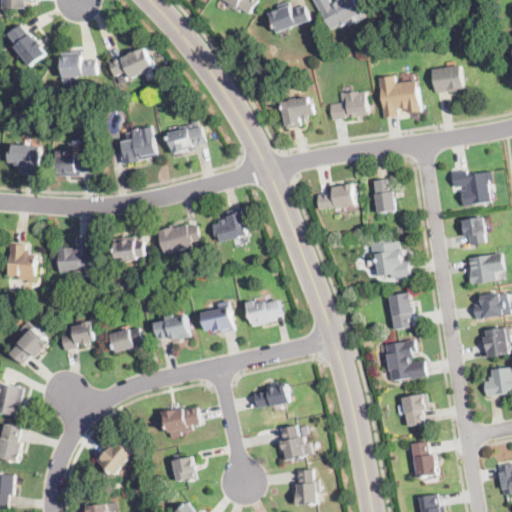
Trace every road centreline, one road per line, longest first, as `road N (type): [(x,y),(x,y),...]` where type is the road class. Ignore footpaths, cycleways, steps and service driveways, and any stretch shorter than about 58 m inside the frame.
road 1 (residential): [(481,511),(424,141)]
road 2 (residential): [(337,340),(112,395),(73,435),(54,511)]
road 3 (tertiary): [(374,511),(334,330),(269,167)]
road 4 (residential): [(269,167),(124,203),(0,200)]
road 5 (residential): [(511,125),(269,167)]
road 6 (tertiary): [(269,167),(221,83),(151,0)]
